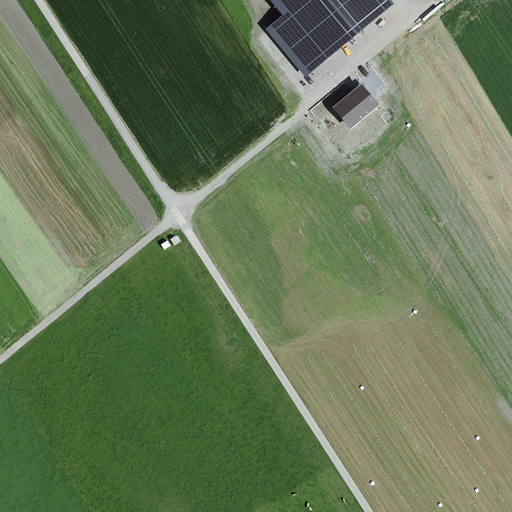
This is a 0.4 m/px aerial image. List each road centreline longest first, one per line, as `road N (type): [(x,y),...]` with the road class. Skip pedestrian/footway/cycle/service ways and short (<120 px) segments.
road 1 (track): [(40,0),(371,511)]
road 2 (track): [(0,363),(440,0)]
